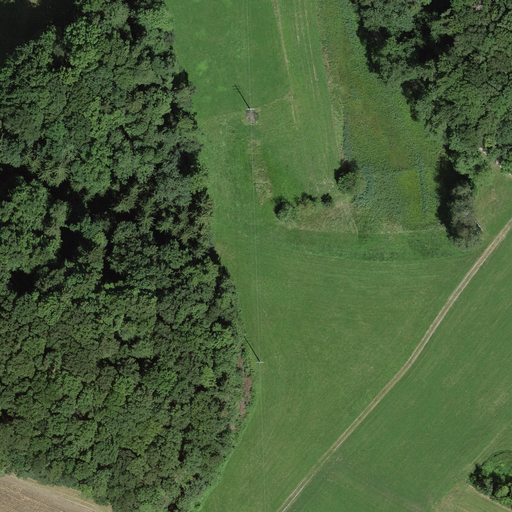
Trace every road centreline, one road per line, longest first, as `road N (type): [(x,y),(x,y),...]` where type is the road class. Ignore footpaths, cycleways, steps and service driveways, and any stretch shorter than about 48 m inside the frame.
road 1 (track): [(511,219),(409,361),(279,511)]
road 2 (track): [(357,0),(419,88),(511,171)]
road 3 (track): [(159,0),(187,73),(209,200)]
